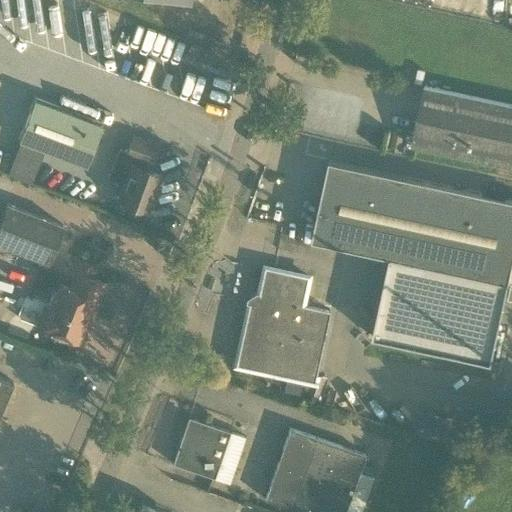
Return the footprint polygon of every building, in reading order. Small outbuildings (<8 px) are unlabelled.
[(197,61),(202,47),(192,44),(187,57),(197,61)] [(511,165),(511,105),(424,86),(412,145),(511,165)] [(84,166),(89,154),(100,124),(34,99),(18,141),(84,166)] [(113,127),(89,191),(142,211),(166,147),(113,127)] [(509,282),(511,268),(511,199),(329,160),(312,240),(389,256),(509,282)] [(53,184),(54,167),(38,166),(37,183),(53,184)] [(0,245),(48,263),(61,226),(5,205),(0,219),(0,245)] [(491,363),(509,282),(389,256),(372,337),(491,363)] [(330,310),(302,304),(308,276),(264,266),(257,296),(260,297),(258,305),(249,303),(235,365),(314,382),(330,310)] [(98,300),(105,283),(75,271),(69,289),(61,286),(45,328),(77,340),(93,298),(98,300)] [(0,410),(13,382),(0,376),(0,410)] [(445,441),(453,418),(424,408),(416,430),(445,441)] [(212,477),(214,478),(220,460),(230,433),(230,431),(188,417),(172,463),(212,477)] [(346,511),(345,511),(365,454),(290,427),(265,499),(302,511),(346,511)]
